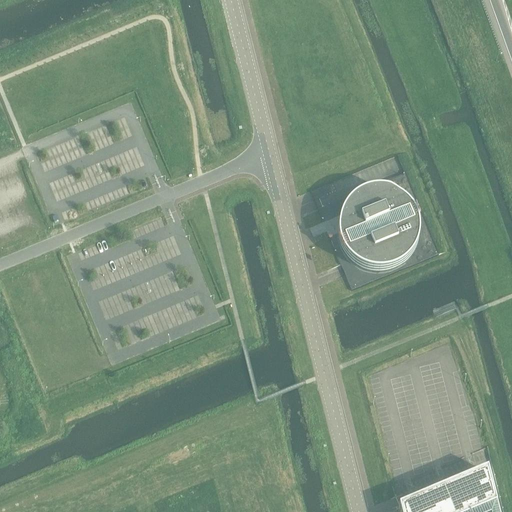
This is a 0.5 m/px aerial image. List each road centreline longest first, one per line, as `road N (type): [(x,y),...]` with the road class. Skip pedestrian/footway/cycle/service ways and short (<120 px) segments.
road 1 (unclassified): [(269,154),(358,511)]
road 2 (unclassified): [(0,265),(269,154)]
road 3 (unclassified): [(230,0),(269,154)]
